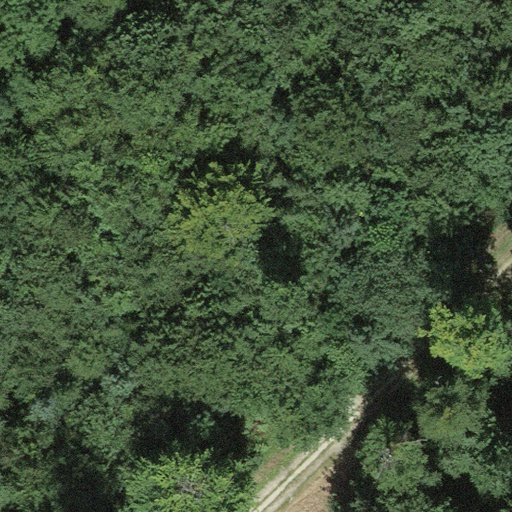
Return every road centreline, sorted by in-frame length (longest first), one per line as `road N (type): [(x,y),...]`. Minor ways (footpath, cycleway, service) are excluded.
road 1 (track): [(3,511),(28,206),(58,0)]
road 2 (track): [(252,511),(511,258)]
